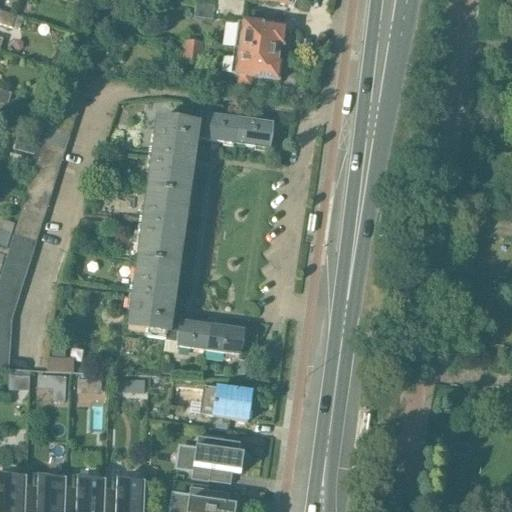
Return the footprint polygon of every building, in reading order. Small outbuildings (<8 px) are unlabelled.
[(214,0),(213,11),(244,15),(246,3),(229,0),(214,0)] [(246,0),(246,3),(288,9),(289,0),(246,0)] [(243,26),(244,15),(213,11),(200,9),(198,20),(243,26)] [(0,12),(0,26),(12,30),(13,29),(19,31),(23,20),(0,12)] [(234,52),(278,57),(279,49),(282,50),(285,31),(243,26),(241,42),(235,41),(234,52)] [(96,52),(97,40),(84,39),(82,50),(96,52)] [(185,45),(182,68),(197,70),(199,54),(218,57),(219,50),(185,45)] [(278,57),(234,52),(232,62),(238,63),(236,79),(239,79),(238,87),(251,89),(252,81),(278,85),(280,67),(276,66),(278,57)] [(63,71),(67,60),(54,55),(50,67),(63,71)] [(61,88),(84,95),(89,78),(65,75),(61,88)] [(80,106),(84,95),(61,88),(58,99),(80,106)] [(54,111),(77,118),(80,106),(58,99),(54,111)] [(199,107),(196,129),(194,141),(206,143),(206,145),(235,149),(238,124),(211,120),(212,109),(199,107)] [(73,129),(77,118),(54,111),(50,122),(73,129)] [(46,134),(69,141),(73,129),(50,122),(46,134)] [(156,123),(147,194),(187,199),(190,175),(193,174),(195,159),(192,158),(194,141),(196,129),(156,123)] [(272,128),(238,124),(235,149),(268,153),(272,128)] [(46,134),(43,144),(43,146),(66,153),(69,141),(46,134)] [(35,169),(39,157),(43,146),(43,144),(37,141),(28,167),(35,169)] [(66,153),(43,146),(39,157),(62,164),(66,153)] [(10,155),(8,163),(21,167),(23,159),(10,155)] [(62,164),(39,157),(35,169),(58,176),(62,164)] [(55,187),(58,176),(35,169),(32,180),(55,187)] [(28,191),(51,199),(55,187),(32,180),(28,191)] [(47,210),(51,199),(28,191),(27,196),(25,202),(47,210)] [(147,194),(138,264),(177,270),(180,245),(183,244),(185,225),(183,224),(187,199),(147,194)] [(44,222),(47,210),(25,202),(22,215),(44,222)] [(22,215),(21,219),(18,226),(40,233),(44,222),(22,215)] [(4,222),(0,232),(0,233),(12,238),(16,226),(4,222)] [(36,246),(40,233),(18,226),(14,239),(36,246)] [(11,250),(32,257),(36,246),(14,239),(13,243),(11,250)] [(7,261),(29,268),(32,257),(11,250),(7,261)] [(3,273),(25,280),(29,268),(7,261),(3,273)] [(129,335),(166,340),(165,345),(177,346),(180,329),(169,327),(171,310),(174,310),(176,294),(174,293),(177,270),(138,264),(129,335)] [(0,284),(21,291),(25,280),(3,273),(2,278),(0,283),(0,284)] [(0,296),(18,302),(21,291),(0,284),(0,296)] [(0,309),(14,314),(18,302),(0,296),(0,309)] [(0,309),(0,322),(11,325),(14,314),(0,309)] [(0,334),(10,337),(11,325),(0,322),(0,334)] [(180,327),(180,329),(177,346),(177,352),(205,356),(209,331),(180,327)] [(243,336),(209,331),(205,356),(240,360),(243,336)] [(0,347),(10,348),(10,337),(0,334),(0,347)] [(65,361),(65,346),(52,346),(51,361),(65,361)] [(0,358),(9,360),(10,348),(0,347),(0,358)] [(0,358),(0,370),(9,372),(9,360),(0,358)] [(252,364),(238,362),(236,377),(244,378),(252,364)] [(10,391),(33,393),(35,372),(11,371),(10,391)] [(65,381),(37,379),(36,391),(65,393),(65,381)] [(132,395),(144,395),(145,383),(132,383),(132,395)] [(203,390),(202,397),(200,417),(213,418),(213,419),(248,424),(251,397),(203,390)] [(197,442),(191,482),(209,485),(211,472),(236,475),(240,475),(242,458),(238,457),(239,447),(221,445),(222,441),(207,439),(206,443),(197,442)] [(0,511),(24,511),(26,489),(25,489),(25,481),(9,481),(9,477),(0,476),(0,511)] [(49,479),(34,478),(33,489),(26,489),(24,511),(64,511),(65,491),(65,483),(49,482),(49,479)] [(103,511),(105,484),(89,483),(89,480),(73,479),(73,491),(65,491),(64,511),(103,511)] [(105,484),(103,511),(143,511),(144,486),(128,485),(128,481),(113,481),(113,492),(105,491),(105,484)] [(206,505),(208,492),(190,490),(187,511),(234,511),(235,509),(231,509),(231,508),(206,505)]
